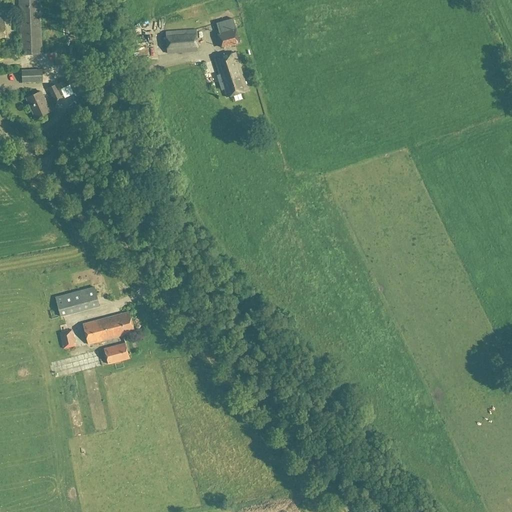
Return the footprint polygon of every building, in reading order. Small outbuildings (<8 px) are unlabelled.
[(40,0),(17,0),(20,56),(42,55),(40,0)] [(239,45),(235,30),(236,30),(233,19),(216,24),(219,34),(216,35),(220,49),(239,45)] [(165,32),(166,54),(197,52),(195,30),(165,32)] [(225,98),(246,91),(234,53),(213,60),(225,98)] [(41,70),(21,71),(22,83),(41,82),(41,70)] [(56,85),(55,85),(47,89),(53,101),(61,98),(58,93),(64,91),(63,89),(64,88),(66,91),(79,85),(75,74),(58,81),(58,82),(56,83),(56,85)] [(85,95),(80,85),(71,89),(77,102),(85,95)] [(50,112),(40,92),(26,99),(35,119),(50,112)] [(132,289),(135,296),(144,292),(140,285),(132,289)] [(98,306),(93,287),(55,298),(60,317),(98,306)] [(87,345),(134,333),(129,312),(82,324),(87,345)] [(62,349),(75,346),(72,330),(58,333),(62,349)] [(107,365),(129,359),(125,344),(103,349),(107,365)]
